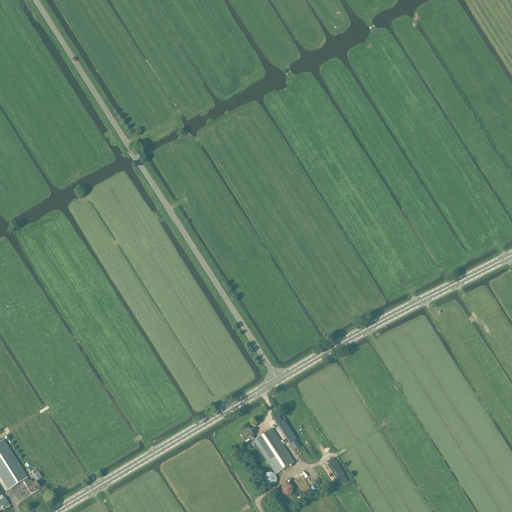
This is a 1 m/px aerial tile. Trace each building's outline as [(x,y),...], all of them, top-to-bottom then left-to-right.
[(296,440),(284,421),(282,422),(278,417),(274,420),(278,425),(277,425),(289,444),(290,443),(294,449),(299,445),(296,440)] [(248,427),(244,429),(245,431),(240,434),(244,441),(248,439),(251,442),(253,441),(255,440),(252,436),(253,436),(248,427)] [(255,440),(253,441),(275,474),(294,462),(272,428),(255,440)] [(4,440),(0,442),(0,476),(8,490),(23,480),(27,478),(4,440)] [(267,486),(269,486),(271,486),(274,485),(275,484),(276,482),(277,479),(276,477),(275,475),(274,473),(272,473),(269,472),(267,473),(265,474),(264,476),(263,478),(263,480),(263,482),(265,484),(267,486)] [(27,478),(23,480),(28,487),(27,487),(30,493),(35,490),(35,491),(40,488),(36,481),(31,485),(27,478)] [(287,484),(281,487),(282,493),(287,496),(293,493),(292,486),(287,484)] [(5,497),(0,500),(0,506),(3,505),(5,508),(10,505),(5,497)]
